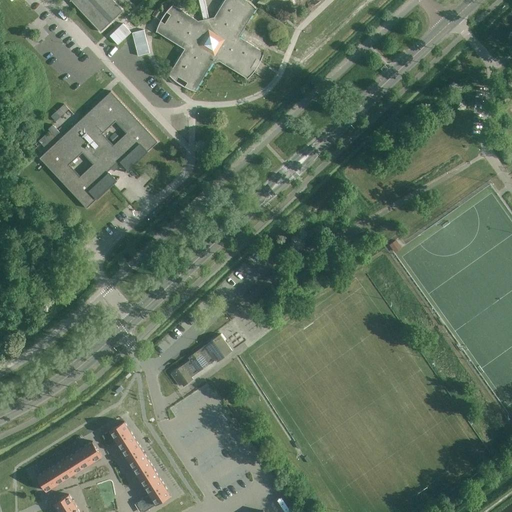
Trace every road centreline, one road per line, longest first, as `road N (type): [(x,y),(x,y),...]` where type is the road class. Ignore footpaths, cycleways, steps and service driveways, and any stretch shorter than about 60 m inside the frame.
road 1 (secondary): [(451,21),(131,322)]
road 2 (residential): [(191,152),(186,171),(96,263),(102,288),(131,322)]
road 3 (residential): [(191,104),(237,103),(272,86),(298,31),(331,0)]
road 4 (residential): [(511,188),(484,140),(491,64),(451,21)]
road 5 (secondary): [(131,322),(0,417)]
road 6 (residential): [(48,0),(154,112)]
road 7 (residential): [(168,2),(153,28),(154,61),(191,104)]
